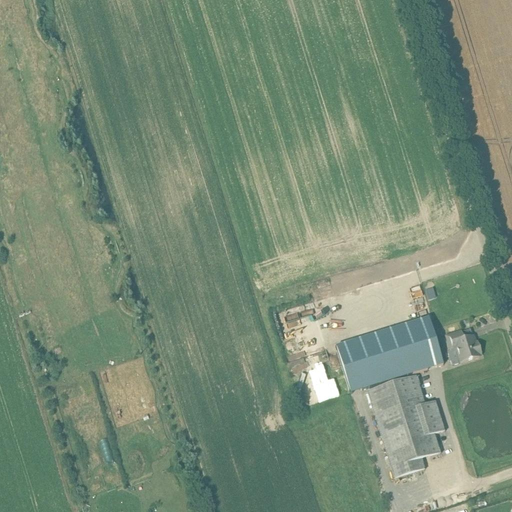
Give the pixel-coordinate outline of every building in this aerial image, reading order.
[(428,319),(335,348),(341,367),(350,395),(443,366),(428,319)] [(460,333),(446,338),(450,351),(447,352),(452,367),(460,364),(479,358),(479,356),(480,355),(478,349),(477,344),(475,344),(473,338),(472,338),(463,341),(460,334),(460,333)] [(310,377),(316,375),(311,354),(304,356),(310,377)] [(416,378),(367,393),(394,481),(401,504),(431,494),(421,461),(440,455),(434,436),(444,433),(435,403),(425,406),(416,378)] [(316,402),(311,383),(297,386),(302,405),(316,402)] [(108,438),(100,440),(105,462),(113,460),(108,438)]
